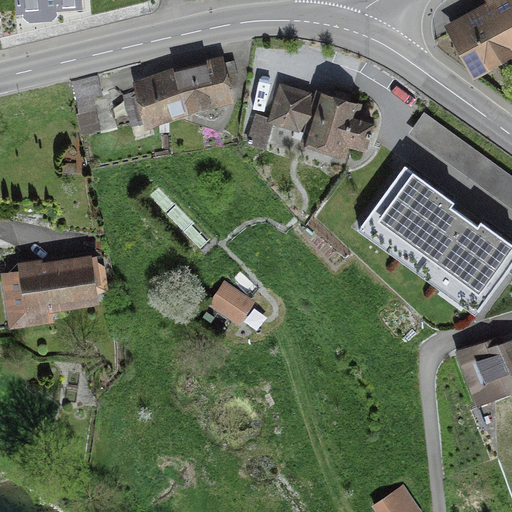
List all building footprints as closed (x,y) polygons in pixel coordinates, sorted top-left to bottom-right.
[(17,0),(18,9),(76,5),(75,0),(17,0)] [(511,0),(484,0),(490,10),(450,31),(471,71),(511,49),(511,0)] [(182,109),(227,98),(225,89),(233,87),(235,77),(231,61),(219,64),(218,63),(174,74),(135,86),(144,121),(182,109)] [(73,101),(100,94),(96,76),(69,82),(73,101)] [(355,107),(317,96),(316,101),(305,95),(304,97),(280,88),(270,120),(254,115),(246,143),(262,148),(270,121),(295,128),(295,126),(306,130),(302,142),(340,154),(344,142),(361,147),(365,136),(368,137),(369,133),(366,132),(370,121),(352,115),(355,107)] [(81,135),(98,131),(93,109),(74,114),(81,135)] [(408,133),(511,208),(511,175),(424,112),(408,133)] [(475,317),(511,266),(511,240),(406,164),(357,231),(475,317)] [(99,296),(93,262),(1,275),(9,326),(48,320),(46,303),(99,296)] [(210,302),(233,318),(249,297),(226,280),(210,302)] [(511,342),(498,349),(493,338),(454,350),(476,407),(511,391),(511,342)] [(376,511),(417,511),(400,487),(372,506),(376,511)]
